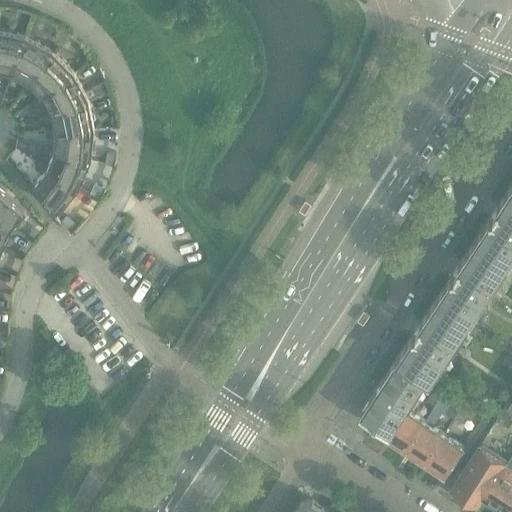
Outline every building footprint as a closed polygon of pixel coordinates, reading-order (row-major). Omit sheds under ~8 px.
[(9,80),(10,80),(26,35),(0,29),(0,77),(0,78),(2,68),(12,71),(9,80)] [(53,50),(26,35),(10,80),(16,83),(20,75),(29,80),(24,87),(24,88),(53,50)] [(75,71),(53,50),(24,88),(29,92),(36,86),(43,93),(36,99),(75,71)] [(89,98),(75,71),(36,99),(39,105),(48,101),(53,110),(44,113),(44,114),(89,98)] [(47,129),(47,130),(95,128),(89,98),(44,114),(45,120),(54,118),(57,129),(47,129)] [(46,146),(45,147),(92,159),(95,128),(47,130),(47,137),(56,138),(55,148),(46,146)] [(80,187),(92,159),(45,147),(43,153),(52,156),(48,166),(40,161),(39,162),(80,187)] [(60,211),(80,187),(39,162),(35,167),(42,173),(34,183),(60,211)] [(511,185),(494,212),(511,224),(511,185)] [(0,220),(14,229),(27,211),(0,188),(0,220)] [(511,224),(494,212),(492,216),(475,242),(507,263),(511,254),(511,224)] [(0,246),(3,248),(14,229),(0,220),(0,246)] [(475,242),(456,271),(486,291),(494,278),(495,280),(507,263),(475,242)] [(456,271),(453,274),(436,300),(468,321),(478,305),(477,304),(486,291),(456,271)] [(436,300),(417,329),(447,349),(455,336),(457,338),(468,321),(436,300)] [(398,358),(426,378),(430,380),(440,364),(438,362),(447,349),(417,329),(398,358)] [(404,409),(405,410),(426,378),(398,358),(361,414),(388,432),(385,436),(386,437),(404,409)] [(507,404),(497,420),(509,428),(511,422),(511,400),(509,405),(507,404)] [(424,422),(405,410),(404,409),(386,437),(406,450),(424,422)] [(424,422),(406,450),(425,462),(443,435),(424,422)] [(462,447),(443,435),(425,462),(444,475),(462,447)] [(505,511),(511,511),(511,468),(506,465),(507,463),(479,444),(450,489),(477,507),(483,497),(505,511)] [(307,500),(309,511),(347,511),(333,503),(329,509),(313,499),(307,500)] [(309,511),(307,500),(301,502),(293,511),(309,511)]
